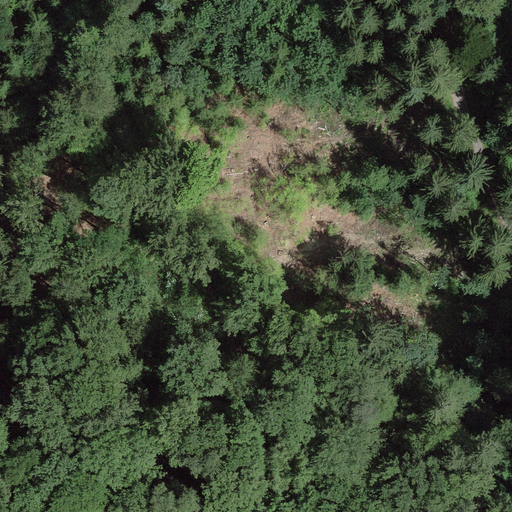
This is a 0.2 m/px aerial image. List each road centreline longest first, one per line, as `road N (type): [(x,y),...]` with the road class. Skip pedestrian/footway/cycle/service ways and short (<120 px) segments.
road 1 (unclassified): [(511,236),(447,62),(442,0)]
road 2 (unclassified): [(150,511),(0,395)]
